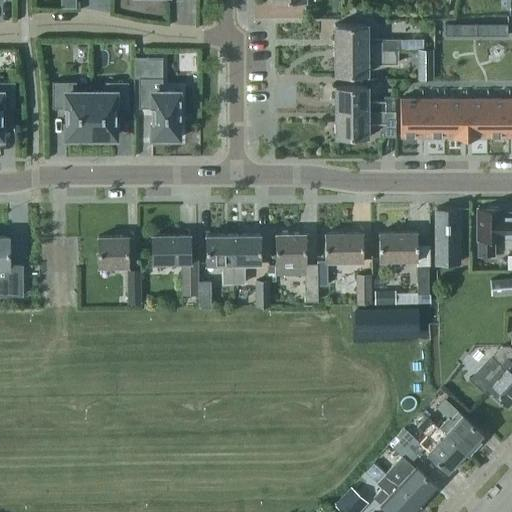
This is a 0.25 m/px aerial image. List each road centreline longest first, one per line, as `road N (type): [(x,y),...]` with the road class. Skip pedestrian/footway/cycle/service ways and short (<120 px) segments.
road 1 (tertiary): [(511,183),(342,183),(234,173)]
road 2 (tertiary): [(234,173),(0,183)]
road 3 (residential): [(228,34),(172,36),(101,24),(0,31)]
road 4 (unclassified): [(234,173),(228,34)]
